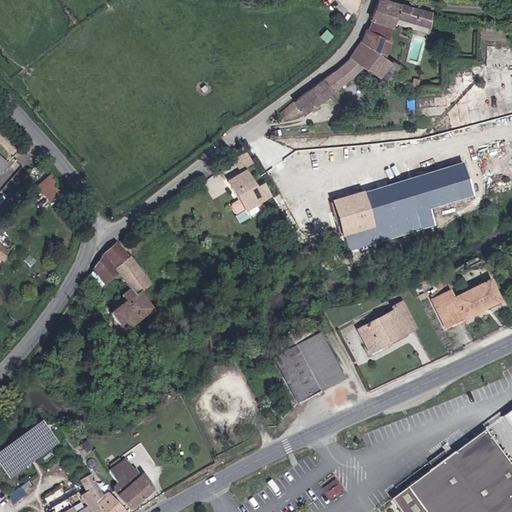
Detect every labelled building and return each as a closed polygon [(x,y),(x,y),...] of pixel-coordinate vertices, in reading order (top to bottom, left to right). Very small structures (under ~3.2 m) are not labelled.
[(394,0),(381,0),(373,20),(394,26),(398,17),(401,2),(394,0)] [(432,13),(401,2),(398,17),(429,27),(432,13)] [(373,20),(369,30),(390,40),(394,26),(373,20)] [(357,48),(349,58),(365,67),(382,78),(392,62),(382,55),(390,40),(369,30),(357,48)] [(487,63),(511,63),(511,47),(487,47),(487,63)] [(281,114),(282,115),(286,119),(301,109),(304,112),(333,92),(365,67),(349,58),(292,103),(293,104),(281,114)] [(410,85),(416,86),(418,78),(412,77),(410,85)] [(255,162),(248,150),(235,158),(242,170),(255,162)] [(0,176),(8,167),(0,159),(0,176)] [(348,233),(471,197),(462,167),(339,203),(348,233)] [(263,200),(246,171),(229,181),(239,199),(232,203),(232,205),(236,214),(238,214),(245,210),(263,200)] [(47,199),(61,188),(51,174),(36,184),(47,199)] [(296,210),(307,228),(321,219),(310,201),(296,210)] [(0,256),(6,262),(13,253),(0,242),(0,256)] [(105,255),(119,272),(133,258),(118,242),(105,255)] [(105,255),(87,280),(97,294),(119,272),(105,255)] [(128,302),(113,313),(124,329),(153,309),(142,294),(152,286),(133,258),(119,272),(132,290),(124,296),(128,302)] [(451,293),(433,301),(445,328),(498,304),(488,282),(453,298),(451,293)] [(396,311),(360,329),(371,351),(415,329),(403,303),(394,307),(396,311)] [(293,335),(253,354),(260,366),(275,359),(297,404),(343,380),(321,336),(299,346),(293,335)] [(241,364),(226,371),(233,385),(236,383),(239,391),(251,385),(241,364)] [(249,395),(208,413),(216,429),(256,411),(249,395)] [(511,411),(503,418),(511,428),(511,411)] [(43,423),(0,453),(0,463),(8,476),(57,442),(43,423)] [(406,485),(426,511),(511,511),(511,467),(483,429),(450,453),(435,464),(406,485)] [(430,459),(435,464),(450,453),(445,447),(430,459)] [(126,459),(111,471),(114,476),(119,483),(117,485),(117,492),(130,508),(132,510),(154,489),(144,474),(142,475),(137,468),(135,469),(126,459)] [(52,511),(100,511),(98,508),(97,503),(105,496),(91,474),(82,479),(88,492),(81,495),(78,492),(52,508),(55,510),(52,511)] [(334,478),(319,487),(328,500),(342,492),(334,478)] [(426,511),(406,485),(391,497),(402,511),(426,511)] [(128,511),(109,491),(105,496),(97,503),(98,508),(100,511),(128,511)]
